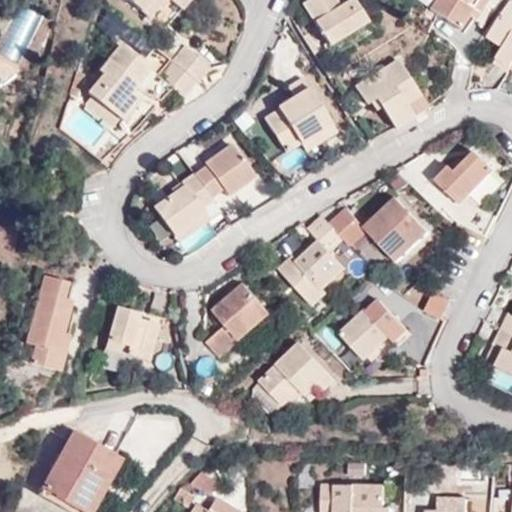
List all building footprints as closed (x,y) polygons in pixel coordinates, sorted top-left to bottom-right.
[(131,0),(163,26),(177,8),(167,0),(131,0)] [(184,0),(167,0),(177,8),(184,0)] [(352,0),(349,0),(338,7),(333,0),(307,0),(301,4),(327,45),(366,21),(352,0)] [(477,12),(485,0),(434,0),(429,8),(458,29),(472,9),(477,12)] [(508,72),(510,68),(511,65),(511,2),(490,33),(506,45),(503,49),(494,63),(508,72)] [(503,49),(506,45),(490,33),(487,38),(503,49)] [(101,75),(87,92),(90,95),(117,118),(120,121),(137,100),(129,93),(148,68),(120,45),(97,71),(101,75)] [(210,67),(184,45),(171,61),(197,82),(210,67)] [(156,75),(184,99),(198,83),(197,82),(171,61),(170,60),(156,75)] [(380,105),(380,112),(393,131),(428,110),(397,61),(355,87),(366,105),(376,99),(380,105)] [(298,145),(311,137),(315,144),(335,131),(308,88),(307,89),(301,80),(286,89),(292,98),(276,108),(277,111),(263,119),(284,153),(298,145)] [(80,86),(73,83),(69,95),(76,97),(80,86)] [(109,129),(117,118),(90,95),(82,105),(109,129)] [(298,145),(303,152),(315,144),(311,137),(298,145)] [(202,163),(204,166),(193,174),(209,197),(221,188),(225,196),(252,176),(230,144),(202,163)] [(463,166),(456,174),(451,170),(449,168),(436,181),(461,204),(492,169),(475,153),(463,166)] [(463,166),(459,161),(451,170),(456,174),(463,166)] [(204,212),(201,207),(211,200),(209,197),(193,174),(192,173),(179,182),(182,186),(172,194),(153,208),(171,235),(204,212)] [(179,182),(169,190),(172,194),(182,186),(179,182)] [(397,198),(364,229),(370,235),(395,263),(429,232),(397,198)] [(458,225),(486,239),(493,225),(465,210),(458,225)] [(21,219),(0,213),(0,259),(10,262),(21,219)] [(364,229),(352,215),(336,231),(343,239),(355,251),(370,235),(364,229)] [(343,239),(336,231),(321,216),(308,229),(318,241),(306,253),(298,261),(293,256),(278,271),(312,307),(327,293),(325,289),(346,268),(331,251),(343,239)] [(306,253),(302,248),(293,256),(298,261),(306,253)] [(67,299),(72,283),(43,276),(24,344),(34,346),(29,365),(52,371),(71,301),(67,299)] [(220,357),(270,311),(245,284),(216,311),(227,324),(207,342),(220,357)] [(441,320),(449,301),(433,294),(425,312),(441,320)] [(345,331),(340,335),(364,362),(390,338),(397,346),(411,333),(381,301),(369,312),(367,309),(360,316),(345,331)] [(347,302),(331,316),(345,331),(360,316),(347,302)] [(106,340),(127,347),(125,355),(146,361),(157,324),(138,318),(139,314),(116,307),(106,340)] [(511,315),(509,314),(501,331),(511,336),(511,315)] [(511,374),(511,336),(501,331),(494,344),(504,350),(497,366),(511,374)] [(106,340),(104,349),(125,355),(127,347),(106,340)] [(323,393),(336,381),(300,343),(252,389),(252,397),(268,412),(275,412),(299,391),(306,397),(316,387),(323,393)] [(468,374),(471,367),(464,363),(463,365),(462,372),(468,374)] [(88,491),(93,494),(114,456),(72,434),(43,488),(56,495),(55,498),(78,510),(88,491)] [(80,511),(92,511),(121,460),(114,456),(93,494),(88,491),(78,510),(80,511)] [(383,472),(367,472),(367,485),(384,486),(383,472)] [(211,497),(219,484),(202,473),(193,486),(211,497)] [(383,507),(384,486),(367,485),(320,485),(320,511),(390,511),(390,507),(383,507)] [(182,488),(175,501),(186,509),(194,496),(182,488)] [(465,511),(466,498),(436,497),(436,511),(425,511),(424,511),(465,511)] [(207,511),(196,505),(192,511),(239,511),(216,498),(207,511)]
